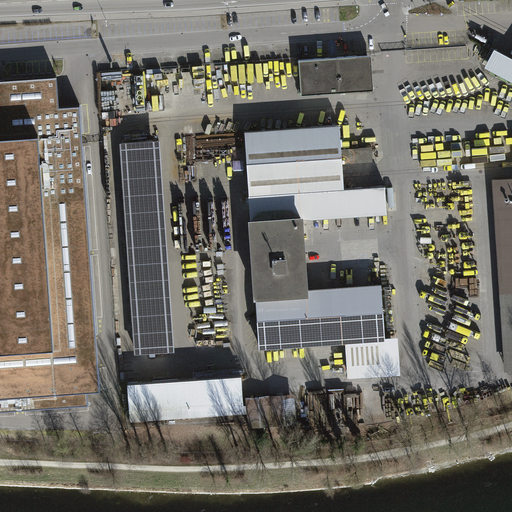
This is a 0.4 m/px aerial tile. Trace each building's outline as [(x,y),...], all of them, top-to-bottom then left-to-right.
[(511,57),(494,48),(485,65),(511,79),(511,57)] [(307,60),(298,61),(301,94),(373,89),(371,56),(307,60)] [(0,410),(88,404),(87,391),(100,390),(80,104),(65,105),(53,106),(51,76),(0,79),(0,410)] [(340,125),(244,132),(261,349),(346,343),(349,379),(401,376),(398,337),(387,338),(383,282),(310,288),(305,221),(388,215),(386,187),(344,190),(342,165),(341,149),(340,125)] [(153,140),(122,142),(136,352),(167,350),(153,140)] [(372,147),(341,149),(342,165),(373,162),(372,155),(372,147)] [(511,174),(494,176),(506,367),(511,366),(511,174)] [(241,374),(128,382),(131,420),(243,412),(241,374)] [(248,397),(250,428),(298,426),(297,395),(248,397)]
